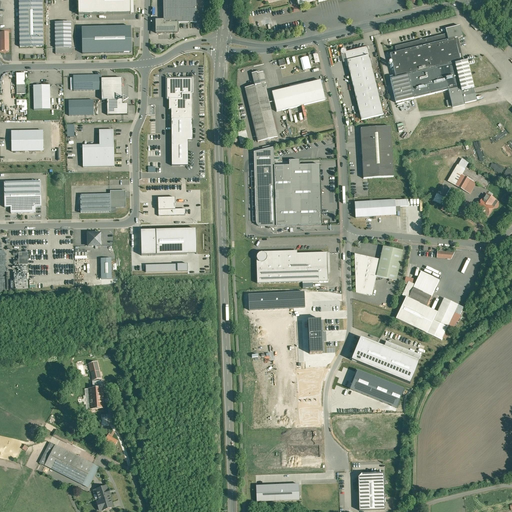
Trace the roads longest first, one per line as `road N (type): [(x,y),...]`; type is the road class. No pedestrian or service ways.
road 1 (secondary): [(232,511),(221,44)]
road 2 (unclassified): [(146,63),(132,220),(0,227)]
road 3 (unclassified): [(329,463),(326,391),(349,330),(352,230)]
road 4 (unclassified): [(352,230),(341,123),(318,36)]
road 5 (unclassified): [(511,228),(480,244),(352,230)]
road 6 (unclassified): [(318,36),(462,0)]
road 7 (unclassified): [(146,63),(0,67)]
